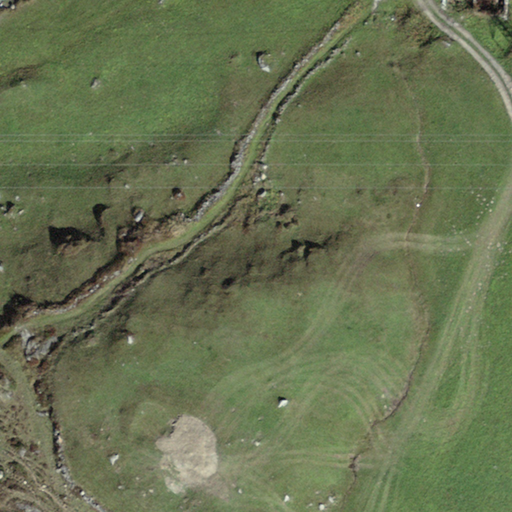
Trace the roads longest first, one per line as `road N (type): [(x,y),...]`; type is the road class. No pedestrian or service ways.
road 1 (track): [(379,0),(329,43),(258,126),(227,200),(180,238),(151,249),(74,315),(24,326),(0,345)]
road 2 (track): [(426,0),(511,92)]
